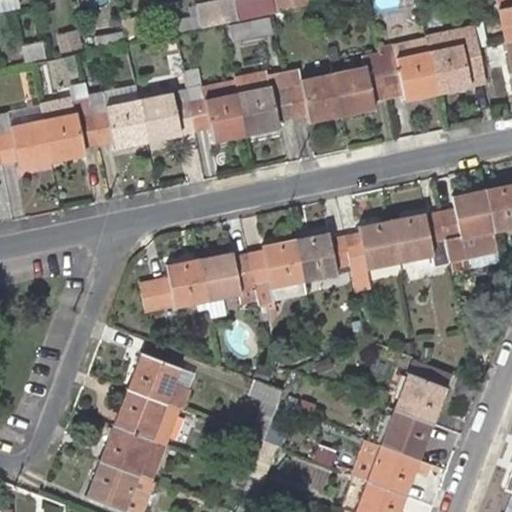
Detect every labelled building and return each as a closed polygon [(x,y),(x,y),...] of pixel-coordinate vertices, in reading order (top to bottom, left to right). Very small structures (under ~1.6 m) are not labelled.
[(0,0),(0,9),(17,7),(15,0),(0,0)] [(238,0),(200,0),(204,22),(241,18),(238,0)] [(274,7),(272,0),(259,0),(260,0),(245,4),(247,13),(274,7)] [(511,0),(496,0),(504,40),(511,38),(511,0)] [(266,13),(228,22),(230,38),(269,30),(266,13)] [(191,15),(160,21),(162,34),(193,27),(191,15)] [(132,16),(119,18),(122,35),(135,33),(132,16)] [(424,36),(427,51),(435,86),(447,82),(448,86),(484,78),(479,54),(473,25),(424,36)] [(200,27),(174,33),(176,46),(203,40),(200,27)] [(109,31),(90,35),(92,44),(111,40),(109,31)] [(64,36),(66,51),(84,48),(81,33),(64,36)] [(377,50),(380,68),(385,94),(401,91),(402,97),(422,93),(422,89),(435,86),(427,51),(424,36),(376,46),(377,50)] [(39,42),(19,45),(22,59),(42,56),(39,42)] [(365,66),(331,73),(338,106),(351,104),(353,109),(372,105),(370,98),(385,94),(380,68),(377,50),(360,53),(365,66)] [(282,70),(286,88),(291,116),(305,113),(307,119),(326,115),(325,108),(338,106),(331,73),(298,81),(295,67),(282,70)] [(233,78),(235,92),(243,127),(257,125),(257,129),(277,124),(275,119),(291,116),(286,88),(282,70),(266,73),(265,68),(232,74),(233,78)] [(233,78),(199,82),(203,99),(235,92),(233,78)] [(75,113),(42,119),(49,153),(62,151),(63,155),(83,151),(81,145),(97,142),(91,116),(86,92),(83,81),(66,84),(69,93),(75,113)] [(133,82),(101,89),(105,106),(137,99),(133,82)] [(185,89),(188,102),(193,129),(208,125),(212,139),(230,135),(229,129),(243,127),(235,92),(203,99),(199,82),(184,85),(185,89)] [(86,92),(91,116),(97,142),(112,139),(114,146),(132,142),(130,136),(144,134),(137,99),(105,106),(101,89),(86,92)] [(171,91),(137,99),(144,134),(158,131),(159,136),(193,129),(188,102),(185,89),(171,91)] [(68,94),(38,100),(38,103),(42,119),(75,113),(69,93),(68,94)] [(38,103),(5,109),(8,125),(42,119),(38,103)] [(325,108),(326,115),(339,112),(338,106),(325,108)] [(0,155),(1,162),(16,159),(17,165),(36,161),(35,156),(49,153),(42,119),(8,125),(5,109),(0,110),(0,155)] [(158,131),(144,134),(145,139),(159,136),(158,131)] [(130,136),(132,142),(145,139),(144,134),(130,136)] [(484,195),(492,228),(511,223),(511,184),(498,187),(499,191),(484,195)] [(470,198),(470,193),(451,197),(453,210),(438,213),(447,257),(495,246),(492,228),(484,195),(470,198)] [(390,225),(397,258),(430,252),(433,265),(448,261),(447,257),(438,213),(425,215),(423,214),(402,218),(403,222),(390,225)] [(342,233),(347,258),(349,269),(363,265),(365,265),(397,258),(390,225),(378,227),(377,223),(357,226),(358,230),(342,233)] [(295,243),(303,278),(334,271),(333,261),(347,258),(342,233),(328,235),(327,233),(307,237),(308,241),(295,243)] [(245,252),(250,277),(255,298),(259,315),(275,312),(272,298),(304,292),(303,278),(295,243),(282,246),(281,242),(261,246),(262,249),(245,252)] [(198,264),(205,297),(224,293),(237,291),(239,301),(255,298),(250,277),(245,252),(231,255),(230,251),(210,256),(211,262),(198,264)] [(197,259),(198,264),(211,262),(210,256),(197,259)] [(197,259),(183,262),(184,268),(198,264),(197,259)] [(207,306),(205,297),(198,264),(184,268),(183,262),(164,266),(166,277),(138,282),(142,309),(195,299),(196,308),(207,306)] [(363,265),(349,269),(353,288),(367,284),(363,265)] [(205,297),(207,306),(208,313),(227,309),(224,293),(205,297)] [(281,343),(284,359),(310,355),(307,338),(281,343)] [(405,342),(407,352),(415,351),(414,340),(405,342)] [(140,350),(126,387),(163,401),(178,406),(181,408),(188,387),(170,380),(176,365),(140,350)] [(328,356),(313,363),(317,372),(333,366),(328,356)] [(411,356),(407,371),(444,386),(447,371),(411,356)] [(257,363),(252,375),(266,381),(270,369),(257,363)] [(194,371),(176,365),(170,380),(188,387),(194,371)] [(407,371),(393,408),(430,422),(444,386),(407,371)] [(274,385),(253,377),(248,391),(262,397),(248,433),(262,439),(276,402),(281,388),(274,385)] [(126,387),(112,423),(149,437),(164,443),(178,406),(163,401),(126,387)] [(393,408),(380,442),(417,457),(430,422),(393,408)] [(112,423),(99,459),(136,473),(151,479),(164,443),(149,437),(112,423)] [(262,439),(248,433),(235,470),(249,475),(262,439)] [(380,442),(366,478),(403,492),(413,467),(421,470),(425,460),(417,457),(380,442)] [(136,473),(99,459),(86,494),(123,508),(132,511),(137,511),(151,479),(136,473)] [(366,478),(353,511),(395,511),(403,492),(366,478)] [(511,511),(511,490),(503,511),(511,511)]
